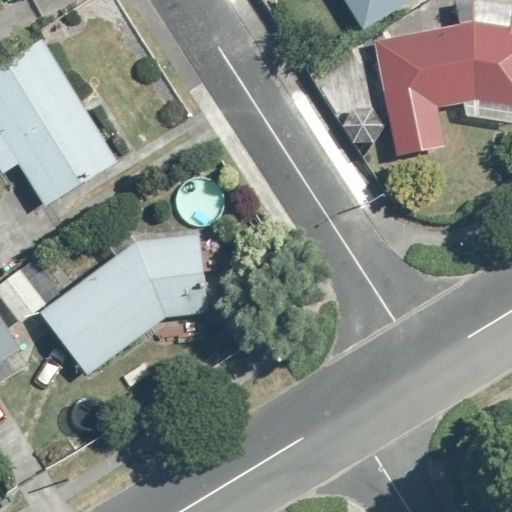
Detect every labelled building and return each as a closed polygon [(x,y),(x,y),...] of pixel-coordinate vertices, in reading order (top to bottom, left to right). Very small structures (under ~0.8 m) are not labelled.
[(351,0),(367,27),(415,0),(351,0)] [(511,8),(452,1),(450,27),(379,39),(399,153),(394,199),(430,199),(433,150),(450,147),(442,102),(467,98),(465,117),(511,121),(511,8)] [(121,160),(47,39),(0,67),(0,123),(7,134),(0,138),(0,166),(4,173),(22,161),(49,204),(121,160)] [(211,315),(209,285),(206,240),(142,244),(46,309),(89,372),(171,316),(211,315)] [(0,270),(8,266),(0,252),(0,270)] [(0,362),(21,349),(9,330),(45,307),(25,275),(0,290),(0,362)]
